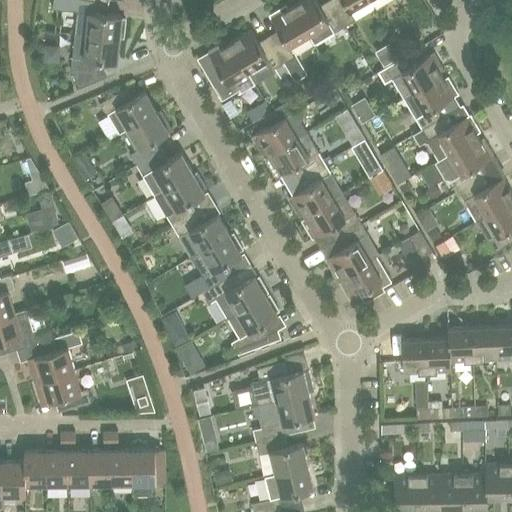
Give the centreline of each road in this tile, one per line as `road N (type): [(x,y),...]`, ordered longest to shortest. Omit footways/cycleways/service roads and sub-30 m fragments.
road 1 (residential): [(348,347),(172,47)]
road 2 (residential): [(348,347),(439,291),(497,290),(511,281)]
road 3 (residential): [(353,511),(348,347)]
road 4 (residential): [(159,424),(0,426)]
road 5 (residential): [(511,145),(460,57),(473,13)]
